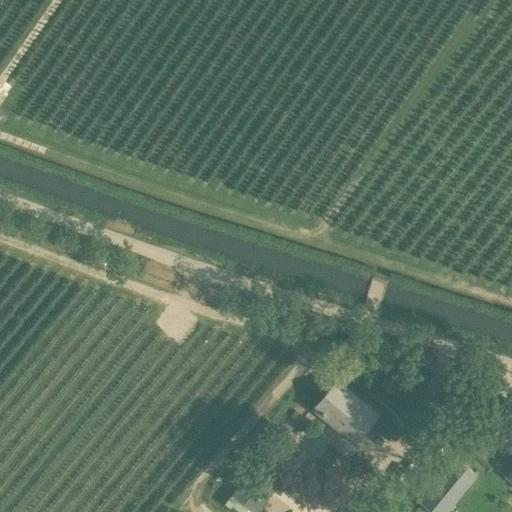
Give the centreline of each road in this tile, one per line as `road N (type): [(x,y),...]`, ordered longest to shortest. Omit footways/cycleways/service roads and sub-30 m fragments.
road 1 (unclassified): [(511,369),(0,201)]
road 2 (track): [(0,135),(383,263),(365,324)]
road 3 (track): [(313,240),(503,0)]
